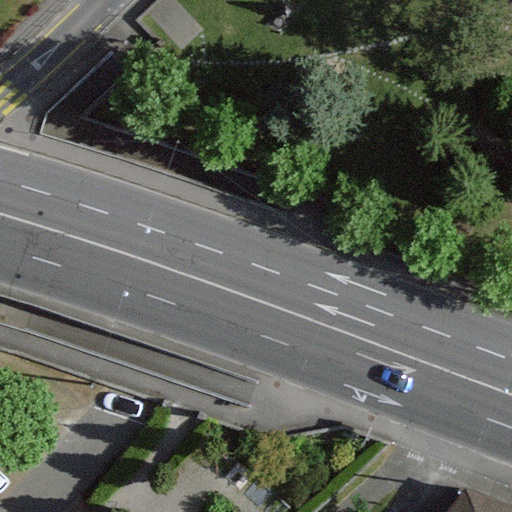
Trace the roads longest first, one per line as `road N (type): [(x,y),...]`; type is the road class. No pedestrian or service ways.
road 1 (primary): [(0,223),(240,297),(511,398)]
road 2 (residential): [(134,0),(0,120)]
